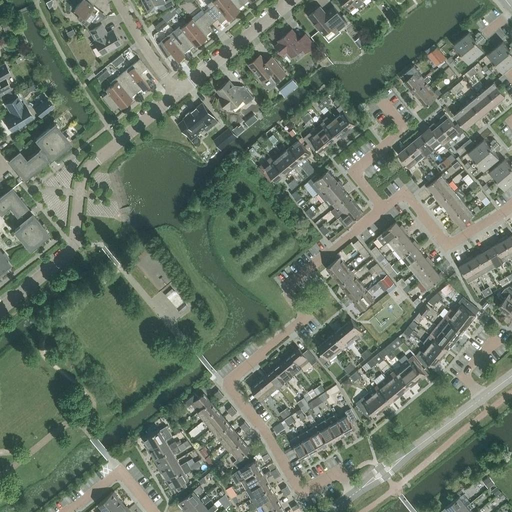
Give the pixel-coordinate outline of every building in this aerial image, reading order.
[(91,4),(94,0),(81,0),(74,10),(80,14),(77,18),(86,25),(98,10),(91,4)] [(165,0),(144,0),(142,1),(146,7),(147,7),(149,11),(160,5),(163,10),(174,4),(171,0),(168,0),(166,1),(165,0)] [(210,9),(205,13),(213,23),(218,19),(221,23),(229,17),(231,19),(235,16),(221,0),(215,0),(214,2),(213,0),(207,5),(210,9)] [(237,10),(244,4),(240,0),(221,0),(235,16),(238,12),(237,10)] [(363,0),(340,0),(350,11),(356,6),(357,7),(363,2),(363,1),(363,0)] [(390,5),(383,11),(388,18),(396,12),(390,5)] [(318,29),(319,29),(324,35),(331,28),(335,33),(347,23),(334,7),(326,13),(320,6),(308,16),(315,24),(314,25),(318,29)] [(193,19),(187,24),(202,42),(206,39),(204,37),(212,31),(208,26),(213,23),(205,13),(203,10),(192,18),(193,19)] [(159,32),(168,24),(164,19),(155,27),(159,32)] [(12,28),(9,21),(1,24),(5,31),(12,28)] [(112,31),(107,34),(105,32),(106,31),(102,24),(90,31),(95,40),(94,41),(102,54),(120,44),(112,31)] [(180,27),(175,32),(189,49),(196,43),(198,45),(202,42),(187,24),(181,28),(180,27)] [(292,29),(287,33),(287,34),(286,35),(287,35),(287,36),(275,46),(282,55),(287,52),(291,57),(302,48),(305,53),(315,45),(306,34),(300,39),(292,29)] [(170,37),(164,42),(179,61),(184,57),(182,55),(189,49),(175,32),(169,36),(170,37)] [(469,32),(454,45),(469,63),(484,50),(478,42),(480,40),(483,44),(485,42),(486,39),(483,36),(480,33),(478,33),(475,34),(478,38),(476,40),(469,32)] [(496,47),(488,54),(503,72),(511,64),(511,51),(511,52),(511,51),(511,41),(511,42),(510,44),(511,46),(511,47),(510,49),(503,41),(496,47)] [(437,47),(431,51),(441,62),(444,60),(446,58),(437,47)] [(115,67),(125,59),(121,54),(111,62),(115,67)] [(276,82),(286,74),(272,57),(266,62),(260,55),(249,65),(262,81),(270,75),(276,82)] [(0,65),(0,94),(11,89),(3,75),(9,72),(4,63),(0,65)] [(132,65),(121,74),(136,93),(143,87),(145,89),(149,85),(140,74),(134,67),(132,65)] [(405,80),(403,82),(410,90),(424,79),(418,71),(418,70),(414,65),(401,76),(405,80)] [(95,75),(91,71),(85,76),(89,81),(95,75)] [(121,74),(110,83),(111,85),(126,104),(130,101),(129,99),(136,93),(121,74)] [(410,90),(417,99),(431,87),(428,83),(431,80),(427,76),(424,79),(410,90)] [(222,97),(220,99),(228,109),(231,107),(232,109),(242,100),(246,104),(254,98),(244,86),(239,90),(237,88),(235,87),(230,81),(227,83),(226,82),(220,87),(221,88),(217,91),(222,97)] [(494,82),(486,89),(499,104),(502,101),(501,100),(506,96),(494,82)] [(122,107),(126,104),(111,85),(106,90),(108,93),(102,97),(113,111),(121,105),(122,107)] [(438,88),(434,91),(431,87),(417,99),(424,107),(438,96),(442,93),(438,88)] [(495,107),(499,104),(486,89),(478,95),(490,109),(494,106),(495,107)] [(325,95),(321,99),(322,101),(326,106),(331,102),(325,95)] [(485,113),(490,109),(478,95),(470,102),(483,117),(486,114),(485,113)] [(12,131),(33,118),(26,106),(24,107),(18,97),(6,105),(12,115),(4,119),(12,131)] [(41,117),(53,107),(47,99),(35,109),(41,117)] [(479,120),(483,117),(470,102),(463,108),(474,122),(478,119),(479,120)] [(218,121),(203,104),(192,113),(191,112),(189,111),(186,114),(186,116),(184,118),(185,119),(178,124),(191,140),(205,129),(205,130),(207,130),(218,121)] [(337,108),(341,113),(335,118),(348,134),(354,130),(352,127),(355,124),(344,111),(346,110),(341,105),(337,108)] [(470,126),(474,122),(463,108),(454,115),(467,131),(471,127),(470,126)] [(442,120),(439,122),(452,138),(460,131),(446,114),(440,118),(442,120)] [(327,117),(323,120),(324,121),(338,138),(341,136),(343,138),(348,134),(335,118),(331,121),(327,117)] [(324,121),(315,128),(318,131),(330,145),(338,138),(324,121)] [(431,128),(433,131),(444,145),(447,148),(451,146),(447,142),(452,138),(439,122),(435,126),(435,125),(431,128)] [(9,160),(24,179),(25,179),(48,161),(52,158),(52,157),(70,142),(55,123),(36,139),(43,148),(27,161),(19,152),(9,160)] [(233,131),(237,135),(242,132),(238,127),(233,131)] [(315,128),(304,138),(314,151),(317,148),(321,152),(330,145),(318,131),(315,128)] [(424,129),(421,132),(433,148),(441,142),(444,145),(433,131),(431,128),(430,128),(426,131),(424,129)] [(226,135),(231,141),(236,136),(232,131),(226,135)] [(429,151),(433,148),(421,132),(417,135),(418,137),(414,140),(427,156),(431,154),(429,151)] [(477,145),(469,152),(476,161),(498,143),(495,140),(493,140),(491,141),(493,145),(491,147),(484,139),(478,144),(477,145)] [(310,154),(301,143),(299,140),(290,147),(312,173),(315,170),(305,158),(310,154)] [(424,159),(427,156),(414,140),(410,144),(408,142),(405,145),(418,161),(422,157),(424,159)] [(499,151),(501,149),(501,147),(498,144),(477,161),(484,170),(500,158),(493,150),(496,148),(499,151)] [(414,164),(418,161),(405,145),(401,149),(402,150),(398,154),(410,167),(412,171),(416,167),(414,164)] [(290,147),(282,154),(293,167),(298,163),(308,176),(312,173),(290,147)] [(285,174),(293,167),(282,154),(274,160),(285,174)] [(276,181),(285,174),(274,160),(271,157),(259,167),(267,176),(270,174),(276,181)] [(498,164),(490,171),(497,180),(511,168),(511,160),(511,161),(511,165),(511,166),(505,158),(498,164)] [(444,160),(438,165),(442,170),(448,165),(444,160)] [(511,168),(497,180),(505,189),(511,183),(511,168)] [(308,181),(318,193),(335,179),(328,170),(320,177),(318,173),(308,181)] [(435,194),(449,183),(442,175),(427,187),(430,191),(432,190),(435,194)] [(335,179),(318,193),(325,201),(328,198),(342,187),(342,186),(343,185),(343,183),(341,181),(339,181),(338,182),(335,179)] [(455,191),(449,183),(435,194),(439,199),(437,200),(440,203),(455,191)] [(328,198),(335,207),(349,195),(342,187),(328,198)] [(30,211),(12,189),(11,188),(0,197),(0,212),(1,214),(10,206),(23,223),(14,230),(30,249),(49,233),(34,215),(34,214),(31,210),(30,211)] [(448,210),(462,199),(455,191),(440,203),(443,207),(445,206),(448,210)] [(356,204),(349,195),(335,207),(342,215),(356,204)] [(468,207),(462,199),(448,210),(452,215),(450,216),(453,219),(468,207)] [(363,212),(356,204),(342,215),(339,218),(346,226),(363,212)] [(468,207),(453,219),(456,223),(458,222),(461,226),(475,215),(468,207)] [(382,233),(377,237),(383,245),(389,241),(403,229),(405,228),(402,224),(400,226),(397,221),(382,233)] [(403,229),(389,241),(395,249),(410,237),(406,233),(408,231),(405,228),(403,229)] [(507,235),(503,238),(511,253),(511,234),(508,237),(507,235)] [(410,237),(395,249),(402,257),(416,245),(418,244),(415,240),(413,241),(410,237)] [(504,260),(511,255),(511,253),(503,238),(499,240),(500,242),(495,245),(504,260)] [(416,245),(402,257),(409,265),(423,253),(419,248),(421,247),(418,244),(416,245)] [(495,265),(504,260),(495,245),(490,247),(489,246),(485,248),(495,265)] [(487,271),(495,265),(485,248),(481,250),(482,252),(477,255),(487,271)] [(0,269),(3,274),(7,272),(5,269),(11,264),(8,260),(9,259),(4,253),(3,254),(0,250),(0,269)] [(423,253),(409,265),(415,273),(429,261),(431,260),(428,256),(426,257),(423,253)] [(478,276),(487,271),(477,255),(473,258),(472,256),(468,258),(478,276)] [(340,257),(326,268),(333,277),(347,265),(340,257)] [(469,281),(478,276),(468,258),(463,261),(464,263),(460,265),(469,281)] [(429,261),(415,273),(422,281),(436,269),(432,264),(434,263),(431,260),(429,261)] [(347,265),(333,277),(340,285),(354,273),(347,265)] [(439,274),(435,270),(422,281),(428,289),(444,276),(441,272),(439,274)] [(354,273),(340,285),(347,293),(361,282),(354,273)] [(382,278),(381,280),(388,288),(394,283),(387,274),(382,278)] [(361,282),(347,293),(354,302),(368,290),(361,282)] [(368,290),(354,302),(361,310),(375,299),(371,294),(379,288),(376,284),(368,290)] [(165,292),(174,306),(182,300),(172,286),(165,292)] [(498,307),(507,314),(511,307),(511,296),(511,295),(511,287),(510,286),(504,289),(498,297),(503,301),(498,307)] [(462,305),(455,313),(469,324),(476,316),(476,315),(480,310),(472,304),(463,297),(459,302),(462,305)] [(422,309),(419,312),(424,316),(427,313),(429,309),(425,306),(422,309)] [(469,324),(455,313),(451,309),(444,318),(463,333),(469,324)] [(456,341),(463,333),(444,318),(437,326),(442,330),(456,341)] [(342,326),(354,339),(362,332),(351,319),(342,326)] [(346,346),(354,339),(342,326),(334,332),(346,346)] [(449,350),(456,341),(442,330),(435,338),(449,350)] [(337,353),(346,346),(334,332),(326,339),(337,353)] [(442,358),(449,350),(435,338),(435,339),(430,335),(424,343),(442,358)] [(399,336),(391,343),(395,348),(395,349),(404,342),(399,336)] [(329,360),(337,353),(326,339),(317,346),(324,354),(319,358),(327,367),(332,363),(329,360)] [(435,367),(442,358),(424,343),(423,343),(428,347),(423,353),(420,351),(416,356),(426,368),(431,363),(435,367)] [(387,346),(381,351),(385,356),(387,354),(392,351),(387,346)] [(300,349),(291,356),(301,368),(309,362),(312,365),(317,361),(307,350),(303,353),(300,349)] [(294,374),(301,368),(291,356),(283,362),(294,374)] [(413,356),(403,364),(417,381),(422,377),(426,374),(422,369),(423,367),(413,356)] [(286,381),(294,374),(283,362),(275,369),(286,381)] [(403,364),(394,371),(409,388),(417,381),(403,364)] [(385,375),(392,370),(389,366),(382,371),(385,375)] [(278,388),(286,381),(275,369),(268,375),(278,388)] [(394,371),(386,378),(400,395),(409,388),(394,371)] [(270,394),(278,388),(268,375),(260,382),(270,394)] [(386,378),(378,385),(392,402),(400,395),(386,378)] [(262,401),(270,394),(260,382),(251,389),(262,401)] [(377,390),(372,395),(383,409),(392,402),(378,385),(375,387),(377,390)] [(195,392),(183,402),(188,407),(191,404),(198,412),(210,402),(203,394),(199,397),(195,392)] [(369,392),(356,403),(368,417),(372,413),(375,416),(383,409),(372,395),(369,392)] [(210,402),(198,412),(205,420),(217,410),(210,402)] [(300,409),(297,412),(302,419),(306,417),(300,409)] [(335,414),(347,435),(356,429),(352,422),(357,419),(351,409),(345,412),(347,416),(339,420),(335,414)] [(217,410),(205,420),(211,428),(223,418),(217,410)] [(338,440),(347,435),(335,414),(326,419),(338,440)] [(223,418),(211,428),(218,436),(230,425),(223,418)] [(329,445),(338,440),(326,419),(317,424),(329,445)] [(320,450),(329,445),(317,424),(308,430),(320,450)] [(230,425),(218,436),(224,444),(236,433),(230,425)] [(167,426),(144,440),(147,447),(146,447),(148,451),(166,440),(173,436),(167,426)] [(311,455),(320,450),(308,430),(300,435),(311,455)] [(236,433),(224,444),(231,451),(243,441),(236,433)] [(302,460),(311,455),(300,435),(290,440),(302,460)] [(166,440),(148,451),(150,454),(152,453),(155,460),(178,446),(176,443),(176,442),(169,446),(166,440)] [(243,441),(231,451),(237,459),(234,462),(238,467),(249,458),(245,453),(250,449),(243,441)] [(178,446),(155,460),(159,466),(158,467),(160,470),(178,460),(175,454),(181,451),(178,446)] [(205,446),(200,451),(205,457),(210,453),(205,446)] [(241,468),(232,475),(236,483),(241,481),(261,469),(254,457),(241,468)] [(178,460),(160,470),(162,474),(163,473),(167,479),(190,466),(187,461),(181,465),(178,460)] [(190,466),(167,479),(170,486),(169,487),(171,490),(178,486),(186,482),(189,480),(186,474),(192,470),(190,466)] [(261,469),(241,481),(246,490),(266,478),(261,469)] [(489,477),(483,481),(488,488),(494,484),(495,484),(489,477)] [(266,478),(246,490),(251,499),(271,487),(266,478)] [(186,482),(178,486),(180,490),(188,486),(186,482)] [(200,486),(179,503),(184,508),(182,510),(184,511),(185,511),(201,499),(197,494),(203,490),(200,486)] [(271,487),(251,499),(253,502),(256,508),(262,505),(277,496),(271,487)] [(497,487),(492,491),(497,496),(498,495),(501,492),(497,487)] [(102,510),(99,511),(108,511),(121,502),(116,496),(117,495),(114,492),(98,505),(102,510)] [(222,497),(219,500),(221,502),(228,497),(226,494),(222,497)] [(277,496),(262,505),(266,511),(269,511),(282,505),(277,496)] [(459,497),(440,511),(458,511),(467,506),(460,498),(459,497)] [(281,500),(284,507),(289,504),(286,498),(281,500)] [(201,499),(185,511),(203,511),(214,503),(211,499),(205,504),(201,499)] [(126,511),(129,510),(126,507),(125,507),(121,502),(108,511),(126,511)] [(203,511),(212,511),(217,507),(214,503),(203,511)]
